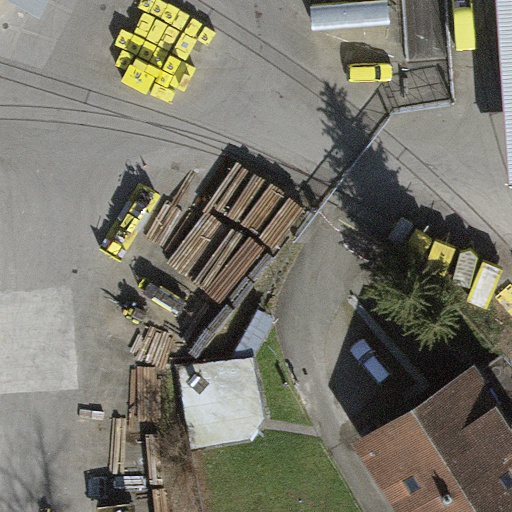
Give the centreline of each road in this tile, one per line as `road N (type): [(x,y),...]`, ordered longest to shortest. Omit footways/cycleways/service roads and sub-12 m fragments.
road 1 (unclassified): [(383,511),(296,371),(301,316),(407,202),(511,235)]
road 2 (unknown): [(1,133),(9,511)]
road 3 (unknown): [(1,133),(129,139),(179,128),(227,107),(282,57)]
